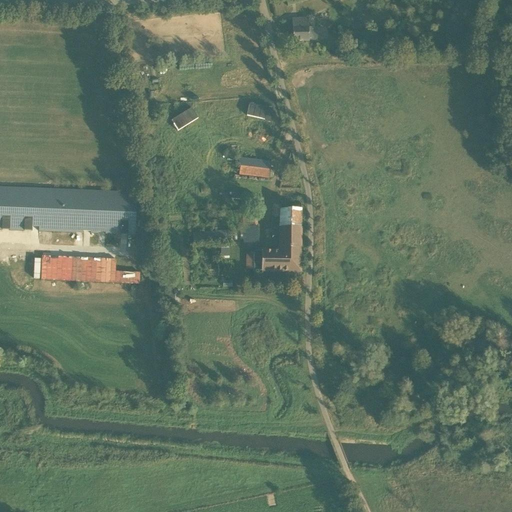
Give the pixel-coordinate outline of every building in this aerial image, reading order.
[(309,28),(308,19),(292,20),(293,42),(309,41),(309,40),(316,40),(317,38),(317,29),(314,28),(309,28)] [(137,113),(145,112),(141,93),(133,95),(137,113)] [(249,104),(247,116),(270,121),(273,109),(249,104)] [(191,109),(171,121),(177,131),(197,119),(191,109)] [(269,178),(271,162),(261,161),(241,159),(239,175),(259,177),(269,178)] [(0,230),(134,236),(136,193),(0,187),(0,230)] [(255,202),(254,211),(256,212),(262,212),(263,202),(255,202)] [(253,271),(300,272),(301,203),(295,203),(295,212),(289,212),(289,209),(280,209),(279,250),(253,250),(254,261),(253,271)] [(177,304),(176,292),(164,293),(165,304),(170,303),(171,305),(177,304)]
